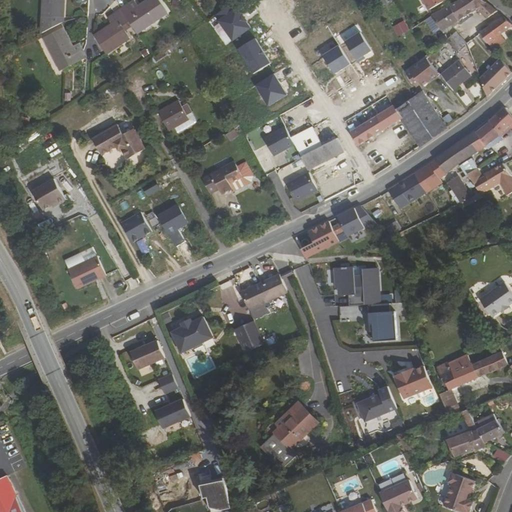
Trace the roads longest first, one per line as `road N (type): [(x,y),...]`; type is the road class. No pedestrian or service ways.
road 1 (tertiary): [(287,230),(0,369)]
road 2 (secondary): [(0,259),(114,511)]
road 3 (residential): [(374,186),(267,10)]
road 4 (tertiary): [(511,87),(374,186)]
road 5 (residential): [(287,230),(345,364)]
